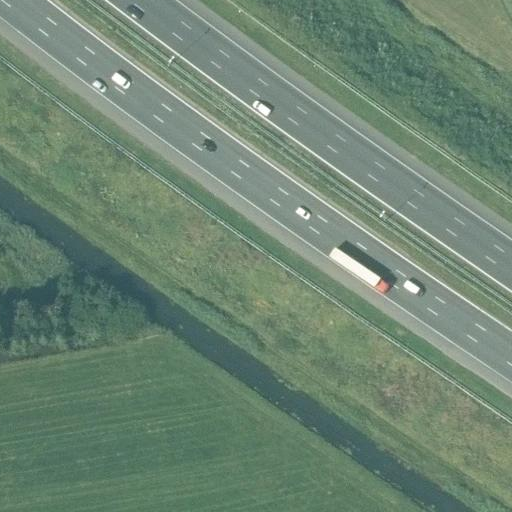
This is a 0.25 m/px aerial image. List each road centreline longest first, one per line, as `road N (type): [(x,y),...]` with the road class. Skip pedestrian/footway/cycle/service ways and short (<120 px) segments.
road 1 (motorway): [(7,0),(511,360)]
road 2 (motorway): [(511,268),(138,0)]
